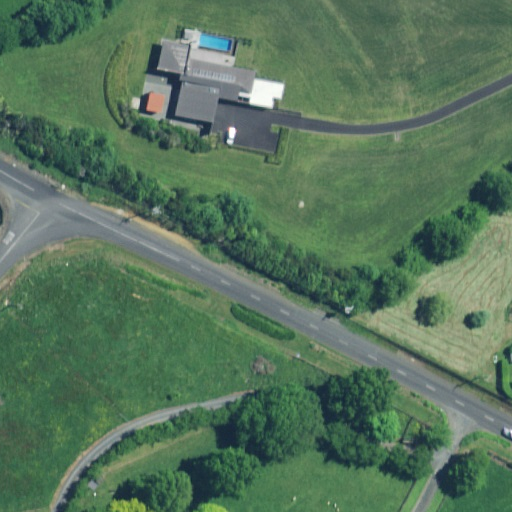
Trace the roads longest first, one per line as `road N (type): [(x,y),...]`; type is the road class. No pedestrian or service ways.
road 1 (unclassified): [(511,429),(48,199)]
road 2 (unknown): [(511,71),(386,122),(209,103)]
